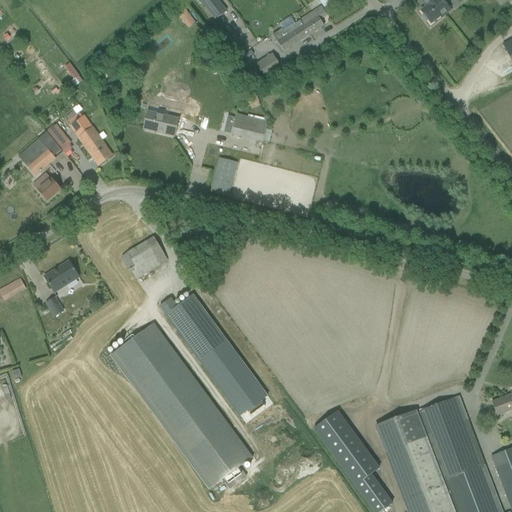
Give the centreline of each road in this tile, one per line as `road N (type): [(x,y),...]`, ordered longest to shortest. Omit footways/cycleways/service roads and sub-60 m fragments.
road 1 (unclassified): [(511,284),(132,191),(110,196),(0,265)]
road 2 (unclassified): [(511,176),(373,0)]
